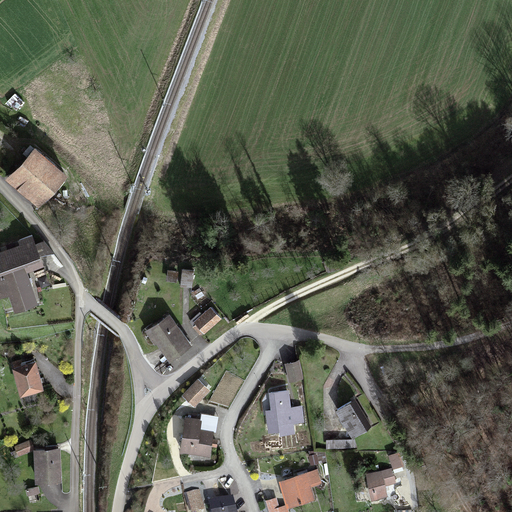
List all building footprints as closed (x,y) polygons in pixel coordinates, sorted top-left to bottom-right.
[(125,122),(121,132),(133,137),(137,127),(125,122)] [(67,177),(35,148),(7,180),(39,208),(67,177)] [(19,246),(0,252),(0,299),(8,297),(14,314),(38,305),(27,272),(43,266),(39,258),(54,254),(44,241),(35,244),(32,236),(17,240),(19,246)] [(181,271),(180,285),(192,285),(193,272),(181,271)] [(189,319),(193,324),(192,325),(201,336),(223,318),(211,303),(201,312),(199,310),(189,319)] [(191,343),(168,311),(145,327),(155,341),(156,340),(169,358),(191,343)] [(36,355),(12,361),(19,390),(43,384),(36,355)] [(299,357),(284,360),(288,380),(303,378),(299,357)] [(198,376),(181,392),(194,405),(210,389),(198,376)] [(287,388),(270,389),(272,407),(265,407),(267,430),(278,429),(278,432),(294,430),(293,421),(303,420),(302,404),(288,405),(287,388)] [(354,395),(335,406),(352,435),(371,424),(354,395)] [(185,413),(179,448),(209,453),(211,444),(216,445),(218,437),(212,436),(214,427),(200,425),(202,416),(185,413)] [(31,437),(13,444),(18,454),(35,448),(31,437)] [(355,437),(326,437),(326,446),(355,446),(355,437)] [(34,445),(35,478),(62,477),(60,444),(34,445)] [(389,465),(364,470),(370,497),(387,493),(384,483),(394,481),(391,466),(401,463),(398,449),(386,452),(389,465)] [(274,461),(262,461),(262,470),(275,469),(274,461)] [(317,467),(280,477),(287,503),(315,496),(312,485),(321,482),(317,467)] [(38,484),(26,487),(28,494),(39,491),(38,484)] [(184,492),(187,511),(203,509),(199,489),(184,492)] [(236,511),(233,494),(208,500),(210,511),(236,511)] [(275,495),(265,498),(269,511),(289,511),(286,502),(278,504),(275,495)]
